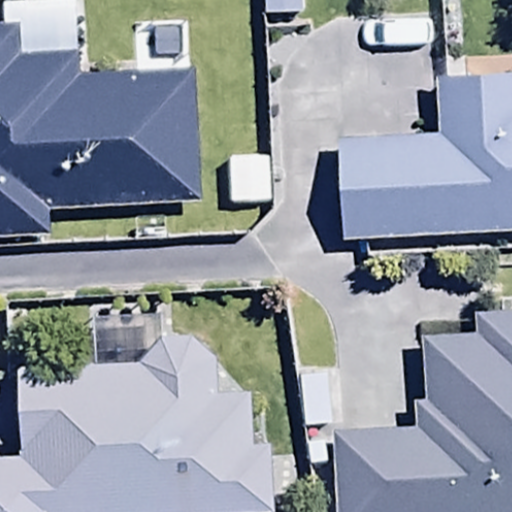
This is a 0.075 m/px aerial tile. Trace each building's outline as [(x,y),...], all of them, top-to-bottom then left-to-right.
[(301,0),(260,0),(261,20),(301,20),(301,0)] [(0,246),(48,244),(46,218),(199,211),(193,83),(71,88),(70,57),(16,59),(15,33),(0,33),(0,246)] [(334,147),(339,247),(511,238),(511,80),(434,84),(436,143),(334,147)] [(227,163),(227,210),(268,210),(267,163),(227,163)] [(326,440),(330,511),(511,511),(511,319),(471,322),(472,339),(419,342),(423,406),(411,407),(412,435),(326,440)] [(0,511),(268,511),(266,452),(250,452),(248,399),(216,400),(214,342),(135,345),(136,372),(14,376),(17,464),(0,464),(0,511)] [(333,376),(297,378),(300,432),(336,430),(333,376)]
